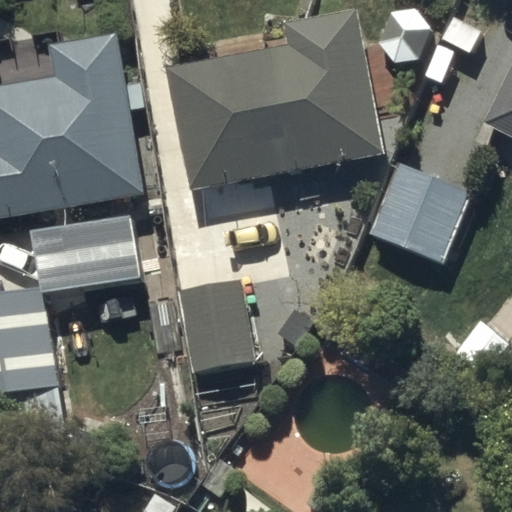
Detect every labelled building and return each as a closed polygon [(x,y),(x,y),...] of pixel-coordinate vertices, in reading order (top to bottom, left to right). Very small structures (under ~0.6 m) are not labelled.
[(289,36),(164,59),(187,188),(385,152),(358,6),(286,19),(289,36)] [(0,215),(144,191),(117,28),(51,39),(56,71),(0,80),(0,215)] [(511,67),(485,126),(511,138),(511,67)] [(399,160),(369,229),(444,261),(473,192),(399,160)] [(245,278),(182,288),(197,378),(259,368),(245,278)] [(46,280),(0,291),(0,394),(70,378),(46,280)]
